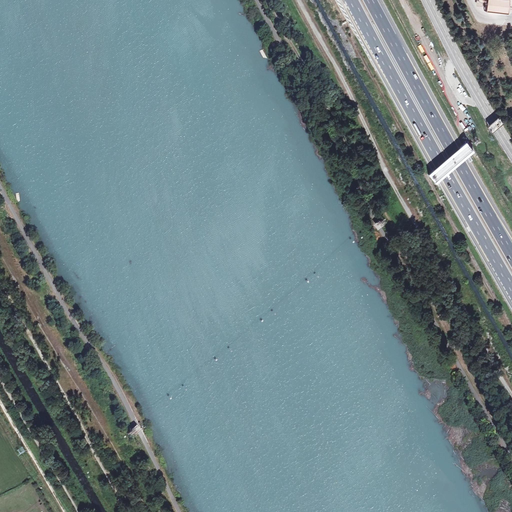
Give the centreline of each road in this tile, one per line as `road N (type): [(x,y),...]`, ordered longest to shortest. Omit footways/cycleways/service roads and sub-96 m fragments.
road 1 (track): [(300,0),(436,267),(511,395)]
road 2 (motorway): [(349,0),(511,291)]
road 3 (track): [(0,252),(148,511)]
road 4 (motorway): [(511,254),(369,0)]
road 5 (track): [(126,511),(0,280)]
road 6 (tertiary): [(425,0),(511,156)]
road 7 (track): [(0,376),(79,511)]
road 8 (track): [(64,511),(0,399)]
